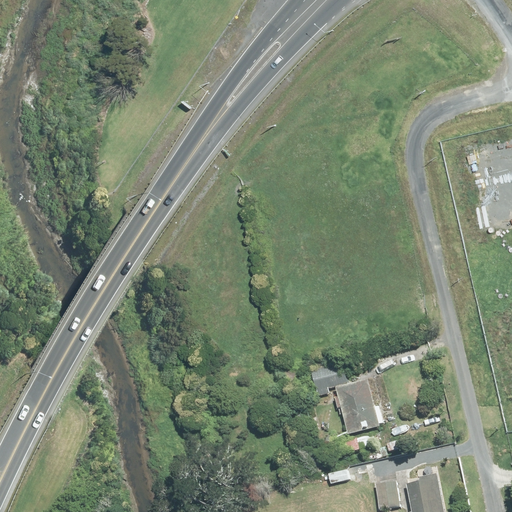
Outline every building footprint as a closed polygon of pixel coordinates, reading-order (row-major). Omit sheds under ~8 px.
[(347,363),(314,370),(319,393),(352,385),(347,363)] [(369,382),(338,389),(339,394),(335,395),(339,410),(343,409),(349,434),(380,426),(369,382)] [(317,411),(295,413),(297,432),(319,429),(317,411)] [(373,434),(340,444),(345,458),(378,448),(373,434)] [(350,473),(329,478),(330,485),(351,480),(350,473)] [(444,511),(437,473),(406,479),(412,511),(444,511)] [(379,511),(400,509),(396,479),(371,483),(375,511),(379,511)]
